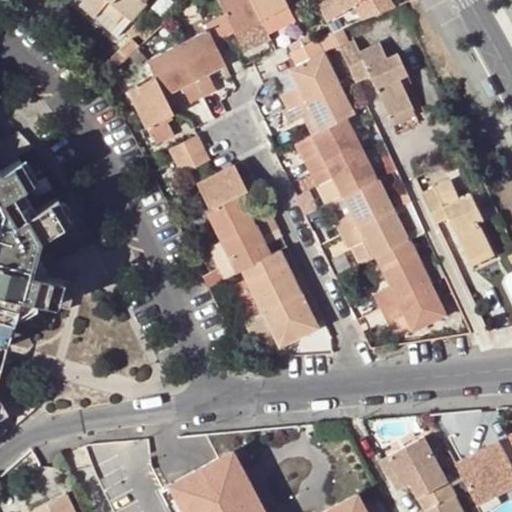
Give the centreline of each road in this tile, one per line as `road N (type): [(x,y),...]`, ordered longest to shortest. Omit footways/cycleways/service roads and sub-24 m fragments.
road 1 (residential): [(0,65),(89,160),(216,410)]
road 2 (residential): [(369,391),(231,122)]
road 3 (residential): [(216,410),(42,427),(0,460)]
road 4 (residential): [(369,391),(216,410)]
road 5 (residential): [(511,378),(369,391)]
